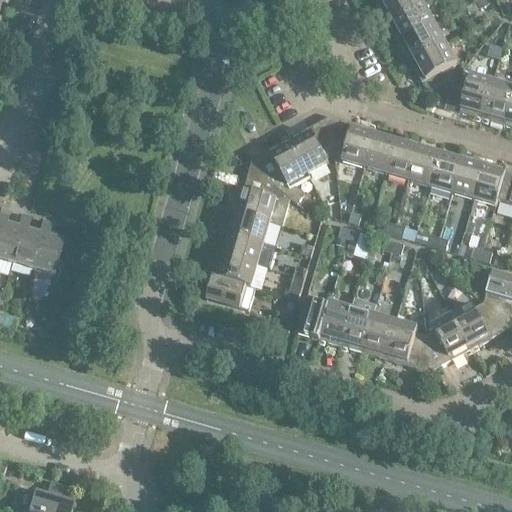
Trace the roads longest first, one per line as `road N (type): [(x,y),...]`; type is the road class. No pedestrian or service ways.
road 1 (residential): [(511,381),(438,421),(157,340)]
road 2 (tertiary): [(157,340),(147,306),(230,33)]
road 3 (residential): [(47,0),(0,153)]
road 4 (tertiary): [(127,475),(157,340)]
road 5 (residential): [(0,441),(127,475)]
